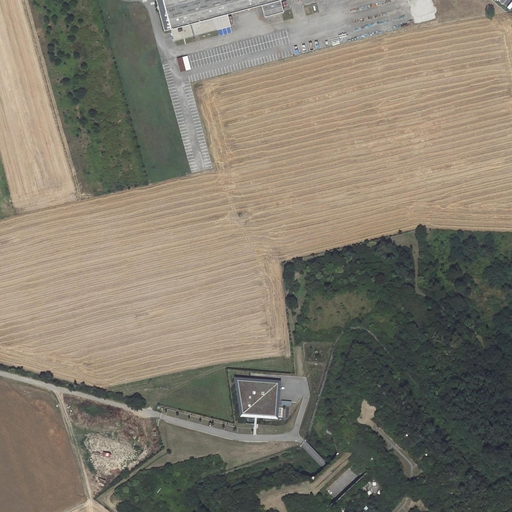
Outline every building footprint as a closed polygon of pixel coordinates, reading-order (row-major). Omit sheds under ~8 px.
[(156,0),(165,29),(171,27),(175,40),(231,25),(228,13),(262,4),(265,16),(284,11),(280,0),(156,0)] [(279,419),(281,380),(238,378),(236,417),(279,419)] [(283,406),(291,406),(291,401),(280,401),(280,417),(283,417),(283,406)] [(313,479),(305,486),(317,498),(359,460),(348,448),(338,456),(326,467),(313,479)] [(370,469),(325,511),(364,511),(383,494),(385,483),(370,469)] [(457,487),(449,486),(448,496),(456,497),(459,496),(460,494),(460,492),(460,490),(459,488),(457,487)]
